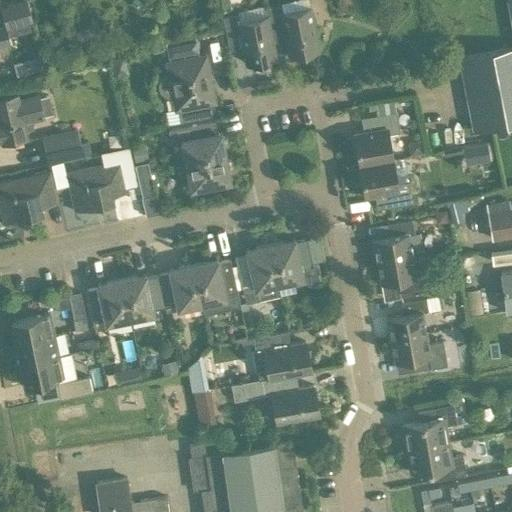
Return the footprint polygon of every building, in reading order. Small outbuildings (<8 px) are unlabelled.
[(15,0),(0,4),(0,5),(6,25),(31,19),(25,0),(15,0)] [(272,43),(264,8),(263,5),(237,10),(237,13),(222,16),(227,43),(229,51),(243,49),(246,64),(275,58),(272,43)] [(280,5),(264,8),(272,43),(286,40),(289,55),(318,49),(310,7),(282,13),(280,5)] [(31,19),(6,25),(0,26),(0,46),(11,43),(10,37),(34,30),(32,20),(31,20),(31,19)] [(511,44),(484,51),(459,57),(473,129),(511,121),(511,44)] [(211,102),(214,101),(205,54),(166,62),(175,109),(178,108),(180,122),(214,116),(211,102)] [(15,76),(40,68),(36,55),(11,62),(15,76)] [(0,140),(0,141),(1,143),(27,137),(25,129),(31,128),(30,121),(42,118),(42,115),(52,113),(48,96),(38,97),(38,95),(18,100),(17,95),(0,97),(0,140)] [(353,133),(358,164),(392,158),(387,134),(399,131),(396,111),(360,117),(362,131),(353,133)] [(181,141),(185,164),(224,156),(220,132),(217,133),(214,121),(168,129),(170,143),(181,141)] [(41,135),(47,162),(83,154),(77,127),(41,135)] [(467,143),(470,162),(492,159),(490,140),(467,143)] [(78,168),(66,170),(69,185),(75,211),(113,203),(112,195),(128,191),(120,159),(119,159),(117,149),(98,154),(100,163),(78,168)] [(229,180),(224,156),(185,164),(190,188),(229,180)] [(396,183),(392,158),(358,164),(364,195),(374,194),(376,208),(412,201),(408,181),(396,183)] [(142,197),(154,194),(147,161),(134,164),(142,197)] [(0,180),(0,206),(4,223),(42,214),(40,206),(56,203),(53,188),(56,187),(53,173),(50,173),(49,170),(0,180)] [(447,202),(450,213),(458,210),(455,200),(447,202)] [(511,206),(488,211),(493,239),(511,235),(511,206)] [(372,238),(376,260),(411,254),(407,233),(413,232),(411,219),(386,223),(388,235),(372,238)] [(321,282),(317,264),(312,265),(306,238),(294,241),(293,238),(269,243),(279,282),(302,277),(303,282),(308,284),(321,282)] [(234,255),(237,268),(244,301),(278,294),(276,283),(279,282),(269,243),(245,249),(246,252),(234,255)] [(411,254),(376,260),(380,282),(396,279),(398,291),(423,287),(421,273),(415,275),(411,254)] [(216,258),(192,263),(201,302),(203,313),(239,305),(236,291),(235,285),(232,269),(229,258),(217,261),(216,258)] [(169,271),(157,273),(164,307),(176,304),(177,307),(201,302),(192,263),(168,268),(169,271)] [(506,312),(511,311),(511,269),(499,271),(506,312)] [(145,273),(121,278),(129,317),(153,312),(152,309),(164,307),(157,273),(145,276),(145,273)] [(121,278),(97,283),(97,286),(85,289),(92,322),(104,319),(105,322),(129,317),(121,278)] [(479,287),(466,290),(471,313),(484,310),(479,287)] [(80,291),(68,294),(73,319),(75,329),(86,326),(85,316),(80,291)] [(386,317),(390,339),(425,332),(422,311),(427,311),(438,308),(436,295),(400,302),(402,314),(386,317)] [(10,320),(15,341),(54,333),(50,311),(10,320)] [(268,334),(247,337),(244,338),(244,343),(253,341),(254,350),(262,349),(268,377),(268,378),(293,373),(310,371),(305,341),(289,344),(287,330),(268,334)] [(410,358),(412,369),(437,365),(435,352),(429,353),(425,332),(390,339),(394,361),(410,358)] [(15,341),(20,363),(59,355),(54,333),(15,341)] [(94,337),(76,341),(78,350),(96,346),(94,337)] [(201,353),(187,366),(189,374),(205,371),(201,353)] [(20,363),(24,385),(55,378),(64,377),(59,355),(20,363)] [(176,360),(162,364),(164,373),(178,371),(176,360)] [(139,366),(127,368),(129,380),(142,377),(139,366)] [(296,388),(293,373),(268,378),(268,377),(231,384),(234,400),(270,393),(276,421),(318,414),(313,385),(296,388)] [(86,375),(56,382),(59,397),(90,390),(86,375)] [(452,403),(424,408),(426,419),(401,424),(405,448),(447,441),(444,425),(456,423),(452,403)] [(212,410),(198,414),(200,426),(216,423),(212,410)] [(203,511),(302,511),(292,441),(273,443),(219,451),(218,440),(189,444),(191,456),(188,457),(187,457),(192,490),(200,489),(203,511)] [(429,480),(465,474),(462,454),(450,456),(447,441),(405,448),(410,472),(427,469),(429,480)] [(507,472),(487,476),(488,485),(508,481),(507,472)] [(487,476),(467,480),(469,489),(470,495),(479,493),(478,487),(488,485),(487,476)] [(166,511),(164,497),(130,501),(126,477),(96,481),(100,511),(166,511)] [(467,480),(457,482),(459,491),(469,489),(467,480)] [(439,485),(426,488),(429,497),(440,495),(439,485)]
